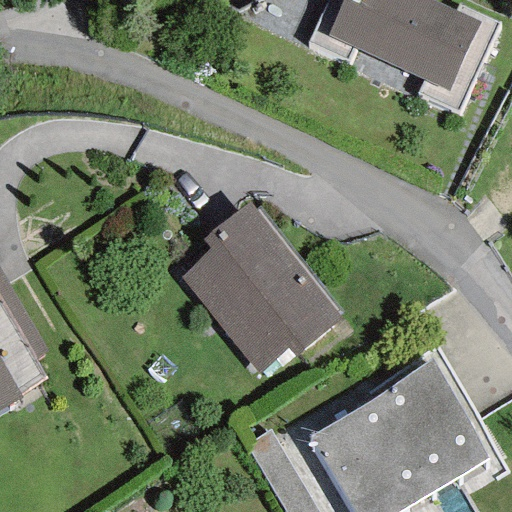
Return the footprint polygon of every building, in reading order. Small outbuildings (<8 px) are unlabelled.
[(354,50),(385,63),(414,0),(325,0),(306,43),(347,64),(354,50)] [(428,0),(414,0),(385,63),(422,80),(414,96),(457,113),(497,23),(457,4),(454,11),(428,0)] [(208,250),(179,278),(258,374),(286,349),(294,357),(340,319),(248,202),(201,241),(208,250)] [(0,410),(20,398),(18,394),(45,379),(35,360),(48,354),(0,272),(0,410)] [(398,511),(487,458),(430,360),(305,439),(350,511),(398,511)] [(316,511),(269,431),(244,445),(283,511),(316,511)]
